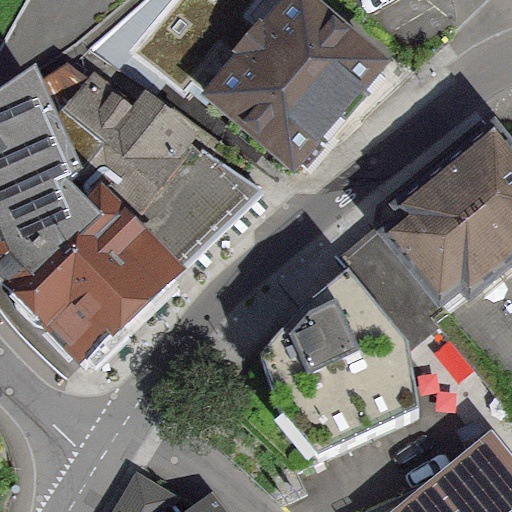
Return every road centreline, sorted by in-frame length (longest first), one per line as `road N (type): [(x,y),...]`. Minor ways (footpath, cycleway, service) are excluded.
road 1 (residential): [(511,56),(466,83),(240,278),(193,327),(100,458)]
road 2 (residential): [(0,366),(26,403),(100,458)]
